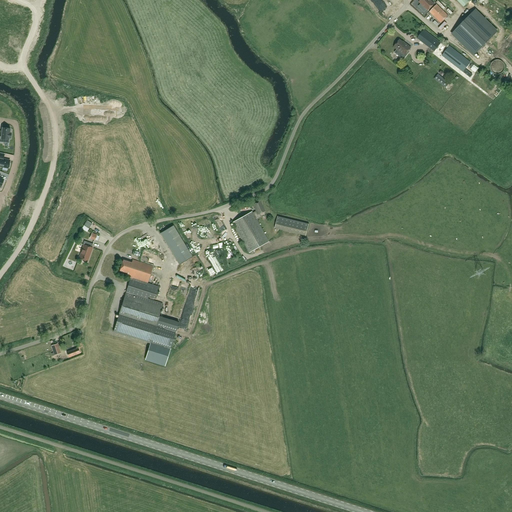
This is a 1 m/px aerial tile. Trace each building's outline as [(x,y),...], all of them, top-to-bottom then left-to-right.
[(434,4),(429,0),(420,0),(419,2),(428,11),(434,4)] [(466,0),(455,0),(468,13),(474,7),(466,0)] [(436,4),(429,12),(441,23),(448,15),(436,4)] [(475,10),(467,18),(452,33),(474,55),(489,40),(497,32),(475,10)] [(438,31),(444,36),(452,27),(446,22),(438,31)] [(417,38),(434,51),(440,45),(422,31),(417,38)] [(511,37),(509,35),(502,45),(507,49),(511,41),(511,37)] [(399,56),(401,53),(404,55),(411,47),(405,43),(404,43),(399,39),(393,47),(397,50),(395,52),(399,56)] [(470,62),(449,46),(442,55),(463,72),(470,62)] [(461,76),(436,55),(428,63),(434,68),(437,65),(443,70),(441,71),(450,79),(453,76),(458,80),(461,76)] [(499,60),(498,60),(496,60),(495,60),(494,61),(493,61),(492,62),(491,63),(491,64),(490,65),(490,67),(490,68),(490,69),(491,70),(491,71),(492,72),(493,73),(494,74),(495,74),(496,74),(498,74),(499,74),(500,74),(501,74),(502,73),(503,72),(504,71),(504,70),(505,69),(505,68),(505,66),(505,65),(504,64),(504,63),(503,62),(502,61),(501,61),(500,60),(499,60)] [(463,72),(467,75),(470,78),(470,77),(472,75),(466,69),(463,72)] [(0,133),(0,141),(5,142),(5,141),(9,141),(9,138),(11,138),(11,133),(10,133),(10,129),(2,128),(2,134),(0,133)] [(0,152),(0,166),(8,168),(9,168),(10,164),(9,164),(10,160),(4,159),(5,154),(0,152)] [(252,212),(232,223),(249,253),(269,242),(256,219),(261,217),(259,214),(265,211),(260,201),(253,204),(256,211),(252,213),(252,212)] [(309,224),(278,216),(275,228),(306,236),(309,224)] [(85,226),(89,229),(92,224),(91,223),(87,220),(84,225),(85,226)] [(173,225),(160,233),(178,265),(192,256),(173,225)] [(84,245),(79,258),(87,262),(92,248),(91,248),(93,244),(84,241),(83,245),(84,245)] [(153,266),(133,260),(132,263),(131,266),(132,266),(131,269),(121,266),(120,271),(125,273),(125,274),(129,276),(129,277),(131,278),(113,332),(150,343),(145,359),(165,365),(178,322),(159,316),(163,303),(147,299),(148,296),(156,299),(159,287),(147,283),(153,266)] [(131,266),(132,263),(123,260),(121,266),(131,269),(132,266),(131,266)] [(72,270),(74,265),(66,261),(64,266),(72,270)] [(54,356),(60,354),(57,344),(51,346),(53,353),(54,355),(54,356)] [(67,352),(66,353),(68,357),(80,353),(78,348),(70,351),(69,350),(67,351),(67,352)]
